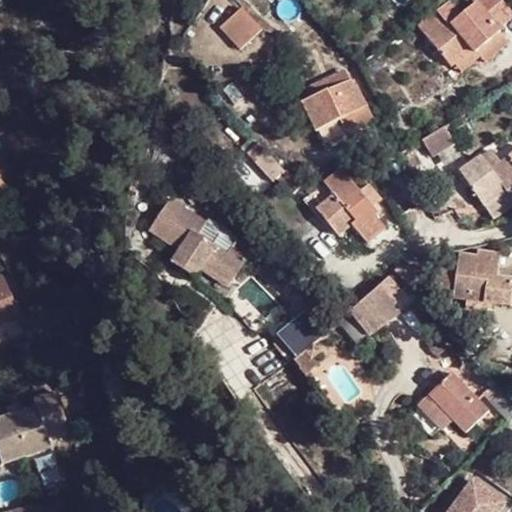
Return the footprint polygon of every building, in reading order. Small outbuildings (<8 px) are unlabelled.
[(499,30),(511,20),(511,16),(497,0),(473,0),(477,4),(463,17),(449,1),(417,28),(451,70),(455,67),(461,75),(478,61),(473,56),(501,33),(499,30)] [(238,48),(260,28),(241,6),(219,26),(238,48)] [(265,69),(282,59),(273,46),(268,49),(263,42),(253,49),(265,69)] [(339,123),(367,110),(356,87),(326,101),(322,96),(302,105),(315,134),(339,123)] [(346,138),(374,125),(367,110),(339,123),(346,138)] [(421,138),(429,165),(457,157),(449,129),(421,138)] [(506,197),(511,205),(511,157),(507,161),(511,167),(484,183),(497,203),(506,197)] [(485,211),(497,203),(484,183),(511,167),(507,161),(490,173),(483,163),(463,177),(485,211)] [(367,246),(387,230),(340,172),(323,185),(333,197),(316,211),(338,239),(353,228),(367,246)] [(200,264),(225,282),(244,253),(226,241),(220,250),(191,231),(199,219),(166,196),(144,229),(174,249),(171,253),(196,270),(200,264)] [(497,203),(485,211),(494,224),(511,211),(511,205),(506,197),(497,203)] [(422,248),(391,275),(406,288),(435,264),(422,248)] [(443,296),(510,304),(511,285),(511,281),(497,280),(499,259),(478,256),(477,262),(458,259),(456,275),(445,274),(443,296)] [(200,264),(196,270),(221,288),(225,282),(200,264)] [(443,296),(445,274),(432,272),(430,294),(443,296)] [(0,329),(18,322),(1,278),(0,278),(0,329)] [(350,311),(347,314),(349,317),(367,337),(398,312),(377,288),(350,311)] [(356,347),(367,337),(349,317),(338,325),(356,347)] [(18,322),(0,329),(0,346),(23,335),(18,322)] [(427,398),(452,424),(465,436),(488,412),(451,375),(427,398)] [(33,406),(0,419),(0,466),(49,447),(42,431),(64,423),(52,390),(31,400),(33,406)] [(507,423),(511,417),(511,405),(500,394),(489,405),(507,423)] [(452,424),(427,398),(416,409),(441,434),(452,424)] [(484,511),(495,497),(472,480),(448,511),(484,511)]
